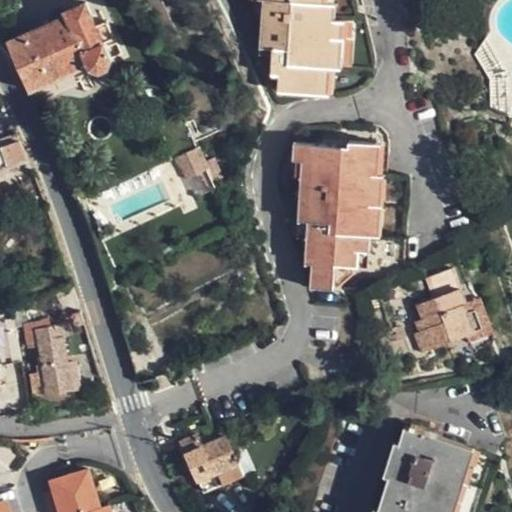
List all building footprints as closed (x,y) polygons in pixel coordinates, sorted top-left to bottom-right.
[(321,67),(331,68),(334,21),(325,20),(325,2),(320,2),(320,0),(264,0),(261,48),(273,49),(272,74),(281,74),(280,90),(320,94),(321,67)] [(8,42),(30,92),(83,66),(101,72),(110,68),(113,61),(104,43),(115,38),(107,21),(97,25),(86,2),(64,11),(66,16),(8,42)] [(336,3),(325,2),(325,20),(334,21),(336,3)] [(343,22),(334,21),(331,68),(341,68),(343,22)] [(329,95),(331,68),(321,67),(320,94),(329,95)] [(0,167),(28,159),(18,136),(0,142),(0,167)] [(367,174),(370,143),(351,142),(350,148),(295,144),(293,160),(303,162),(300,221),(309,222),(307,263),(314,263),(313,285),(337,286),(338,285),(339,262),(359,263),(360,254),(370,255),(371,235),(381,235),(386,175),(379,175),(367,174)] [(381,144),(370,143),(367,174),(379,175),(381,144)] [(184,179),(209,168),(199,147),(174,158),(184,179)] [(410,178),(386,175),(381,235),(406,236),(410,178)] [(359,263),(359,264),(369,265),(370,255),(360,254),(359,263)] [(338,285),(359,264),(359,263),(339,262),(338,285)] [(467,336),(483,329),(472,302),(465,305),(455,280),(435,288),(438,298),(420,305),(430,329),(440,325),(448,344),(467,336)] [(496,333),(483,298),(472,302),(483,329),(486,337),(496,333)] [(29,325),(63,312),(57,299),(25,313),(29,325)] [(21,302),(9,305),(11,314),(12,324),(24,322),(21,302)] [(0,386),(3,386),(0,376),(0,365),(19,364),(12,324),(11,314),(0,315),(0,386)] [(424,353),(448,344),(440,325),(430,329),(416,335),(424,353)] [(62,326),(52,328),(55,340),(64,339),(62,326)] [(52,328),(26,333),(28,344),(40,342),(45,372),(49,393),(73,390),(70,368),(64,339),(55,340),(52,328)] [(486,337),(483,329),(467,336),(470,344),(486,337)] [(77,368),(70,368),(73,390),(81,389),(77,368)] [(36,396),(49,393),(45,372),(32,374),(36,396)] [(276,413),(263,418),(266,425),(279,421),(276,413)] [(474,511),(493,454),(465,446),(406,427),(379,511),(474,511)] [(199,435),(178,444),(184,456),(186,455),(205,493),(244,475),(226,436),(204,446),(199,435)] [(59,471),(21,482),(23,493),(26,505),(19,507),(20,511),(79,511),(78,507),(69,509),(59,471)] [(26,505),(23,493),(15,495),(19,507),(26,505)] [(0,502),(0,511),(13,511),(11,500),(0,502)]
